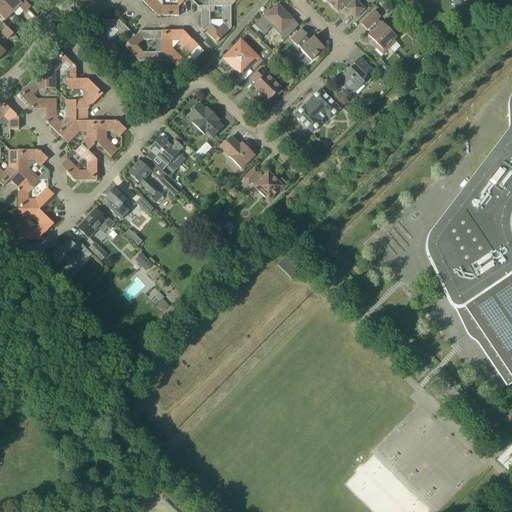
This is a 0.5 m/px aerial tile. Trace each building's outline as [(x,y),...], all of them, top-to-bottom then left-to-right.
[(0,0),(0,16),(5,21),(12,13),(0,0)] [(0,0),(12,13),(13,12),(18,17),(23,12),(24,13),(27,10),(21,4),(17,0),(0,0)] [(157,16),(170,16),(178,16),(178,7),(162,7),(162,0),(142,0),(142,1),(157,16)] [(325,0),(337,12),(343,7),(355,18),(364,9),(354,0),(325,0)] [(21,4),(27,10),(31,7),(25,1),(21,4)] [(271,27),(280,36),(280,39),(282,42),(296,28),(290,23),(294,19),(283,7),(281,9),(277,4),(270,11),(269,10),(266,9),(262,13),(263,15),(253,25),(260,33),(263,36),(271,27)] [(202,6),(200,6),(200,28),(216,43),(231,28),(230,6),(231,6),(221,6),(221,24),(218,28),(213,28),(209,24),(209,6),(207,6),(202,6)] [(376,44),(374,46),(383,55),(395,42),(393,40),(396,37),(381,22),(380,23),(377,19),(380,17),(374,11),(360,24),(366,30),(367,29),(370,33),(367,36),(376,44)] [(109,41),(118,32),(124,39),(122,42),(122,45),(124,47),(134,36),(119,21),(98,21),(98,42),(114,58),(120,51),(109,41)] [(1,34),(4,37),(10,31),(7,28),(1,34)] [(311,61),(323,48),(313,37),(310,40),(305,36),(306,35),(300,29),(290,40),(296,46),(296,45),(300,49),(300,50),(311,61)] [(13,34),(10,31),(4,37),(7,40),(13,34)] [(139,61),(170,61),(162,53),(143,53),(140,49),(140,43),(143,40),(161,40),(161,31),(139,31),(134,36),(124,47),(139,61)] [(161,31),(161,40),(162,53),(170,61),(176,67),(182,72),(189,65),(183,60),(182,61),(171,50),(179,41),(191,54),(191,52),(197,46),(182,31),(161,31)] [(254,70),(262,62),(272,52),(267,47),(255,58),(240,43),(224,59),(240,74),(249,65),(254,70)] [(45,68),(45,80),(46,89),(55,89),(55,71),(60,65),(66,71),(66,80),(75,80),(75,68),(60,53),(45,68)] [(371,80),(365,75),(371,70),(359,58),(353,64),(354,65),(350,70),(349,68),(338,79),(344,84),(341,87),(346,92),(349,89),(353,93),(363,83),(365,85),(371,80)] [(379,59),(376,63),(381,68),(385,65),(379,59)] [(279,90),(280,88),(266,74),(267,73),(262,68),(251,79),(256,84),(253,87),(257,91),(256,92),(261,97),(262,96),(267,101),(273,95),(276,97),(281,92),(279,90)] [(37,89),(46,89),(45,80),(33,80),(18,95),(33,110),(45,110),(55,101),(36,101),(31,95),(37,89)] [(75,100),(76,121),(87,121),(87,110),(102,95),(87,80),(75,80),(66,80),(66,89),(83,88),(83,100),(75,100)] [(309,99),(310,100),(304,106),(304,105),(294,115),(312,133),(321,123),(320,121),(325,115),(329,119),(339,109),(319,89),(309,99)] [(442,285),(450,303),(451,304),(452,306),(455,309),(456,310),(511,272),(511,237),(510,233),(509,225),(510,218),(511,211),(511,94),(510,97),(508,102),(508,108),(509,125),(508,129),(507,132),(431,231),(428,237),(426,244),(427,251),(429,258),(442,285)] [(55,101),(45,110),(45,122),(60,137),(76,121),(75,100),(67,100),(67,118),(60,124),(54,118),(55,115),(55,101)] [(0,124),(9,124),(9,130),(18,130),(18,117),(3,102),(0,105),(0,124)] [(211,139),(222,128),(216,122),(218,120),(206,108),(204,110),(198,104),(195,107),(193,107),(190,110),(190,112),(187,115),(193,121),(191,123),(204,135),(205,133),(211,139)] [(88,140),(82,145),(87,151),(88,151),(96,143),(95,121),(87,121),(76,121),(60,137),(66,143),(78,131),(88,131),(88,140)] [(117,121),(96,121),(95,121),(96,143),(111,157),(121,147),(121,138),(119,136),(126,130),(117,121)] [(160,137),(149,150),(151,152),(146,157),(156,166),(161,171),(167,166),(178,153),(177,153),(182,147),(173,140),(169,145),(160,137)] [(239,145),(231,137),(220,148),(228,156),(228,157),(241,169),(254,156),(241,143),(239,145)] [(60,166),(66,172),(75,181),(96,181),(96,160),(88,151),(87,151),(82,145),(75,152),(88,164),(88,173),(79,173),(66,160),(60,166)] [(9,180),(17,172),(18,151),(9,151),(9,168),(3,175),(0,171),(0,159),(0,160),(0,154),(0,183),(3,187),(9,180)] [(18,151),(17,172),(32,187),(38,181),(47,181),(47,172),(46,170),(37,179),(27,169),(36,161),(40,166),(47,159),(39,151),(18,151)] [(153,186),(146,179),(151,173),(151,172),(139,161),(128,173),(140,184),(153,196),(150,198),(156,204),(159,204),(163,200),(163,197),(157,192),(158,190),(153,186)] [(156,166),(151,172),(151,173),(158,179),(160,181),(159,183),(174,197),(181,190),(161,171),(156,166)] [(276,174),(273,177),(268,172),(259,180),(256,176),(260,173),(254,167),(242,179),(248,185),(250,182),(254,186),(253,187),(268,201),(279,190),(281,192),(287,186),(276,174)] [(17,189),(17,210),(39,210),(53,195),(47,189),(34,201),(25,201),(26,193),(32,187),(17,172),(9,180),(17,189)] [(234,187),(228,193),(234,199),(240,193),(234,187)] [(109,203),(105,207),(120,220),(129,210),(123,204),(127,199),(114,188),(104,199),(109,203)] [(147,216),(155,208),(142,196),(135,204),(147,216)] [(109,230),(114,225),(115,225),(107,218),(105,220),(94,209),(77,228),(88,238),(98,229),(103,234),(107,229),(109,230)] [(17,239),(25,239),(38,239),(53,224),(39,210),(17,210),(17,218),(35,218),(41,224),(35,230),(17,230),(17,239)] [(129,228),(129,229),(125,233),(138,246),(142,242),(143,241),(129,228)] [(238,245),(229,236),(223,242),(233,251),(238,245)] [(77,240),(73,244),(69,241),(60,251),(58,250),(50,258),(72,277),(82,266),(75,259),(81,252),(88,258),(91,255),(77,240)] [(101,261),(107,255),(95,243),(88,249),(101,261)] [(274,251),(288,265),(293,260),(279,246),(274,251)] [(134,260),(145,272),(152,265),(141,253),(134,260)] [(511,383),(511,272),(456,310),(456,312),(467,333),(469,337),(473,340),(476,342),(479,345),(507,387),(511,383)] [(73,287),(68,292),(73,297),(78,292),(73,287)] [(163,299),(158,293),(151,299),(156,305),(163,299)] [(508,470),(511,466),(511,444),(497,459),(508,470)]
